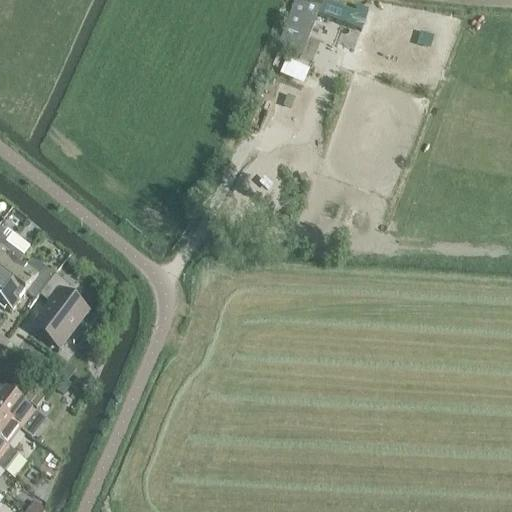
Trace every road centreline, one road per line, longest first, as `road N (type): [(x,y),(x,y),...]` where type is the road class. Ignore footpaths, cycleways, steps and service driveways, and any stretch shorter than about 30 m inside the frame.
road 1 (unclassified): [(82,511),(156,344),(164,290),(140,259),(0,150)]
road 2 (track): [(511,307),(307,292),(220,324),(165,301)]
road 3 (track): [(202,235),(511,254)]
road 4 (track): [(202,235),(190,192),(272,0)]
road 5 (track): [(54,144),(143,215),(202,235)]
